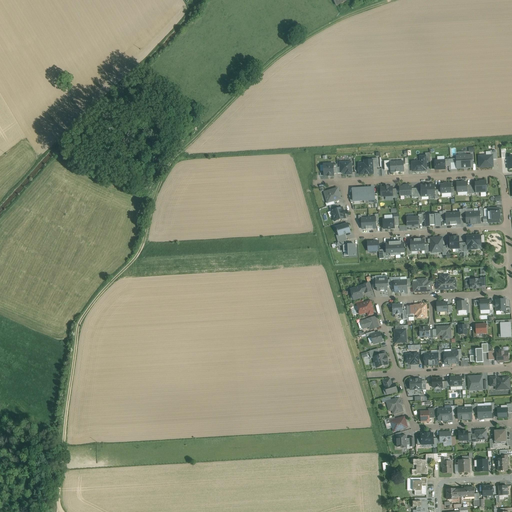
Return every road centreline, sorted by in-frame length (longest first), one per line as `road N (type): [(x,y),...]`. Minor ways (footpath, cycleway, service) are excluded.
road 1 (track): [(63,511),(81,323),(118,275)]
road 2 (residential): [(507,227),(357,234),(342,182)]
road 3 (residential): [(397,373),(384,299),(511,293)]
road 4 (residential): [(342,182),(498,174)]
road 5 (residential): [(511,423),(416,427),(397,373)]
